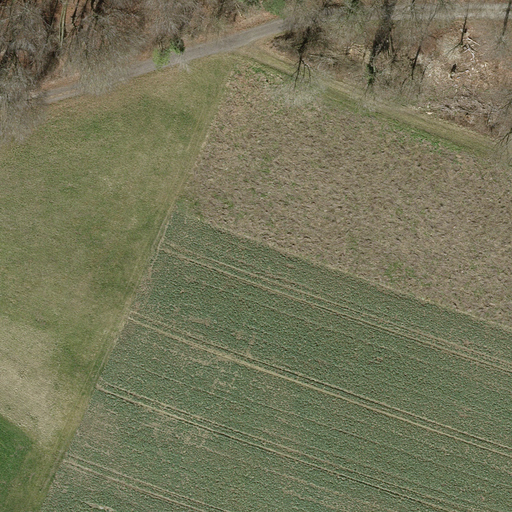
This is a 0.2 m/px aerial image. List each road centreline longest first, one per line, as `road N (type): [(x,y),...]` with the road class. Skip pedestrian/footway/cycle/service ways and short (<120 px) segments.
road 1 (track): [(0,100),(43,98),(234,42),(329,82),(511,139)]
road 2 (track): [(234,42),(333,12),(511,11)]
